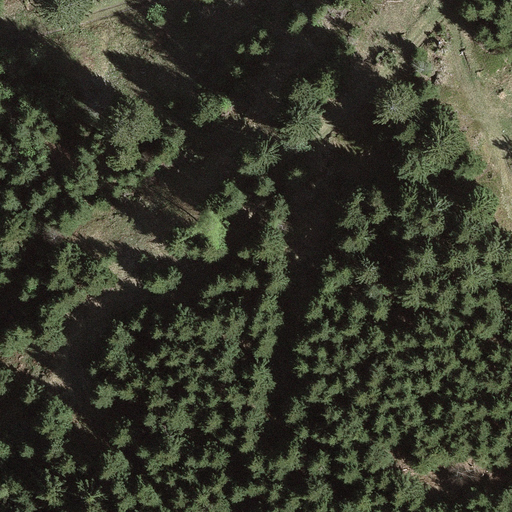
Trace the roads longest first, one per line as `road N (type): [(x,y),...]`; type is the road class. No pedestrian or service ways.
road 1 (track): [(193,511),(120,440),(75,380),(78,315),(229,254),(278,176),(456,0)]
road 2 (track): [(511,219),(490,127),(445,9)]
road 3 (track): [(146,0),(0,36)]
